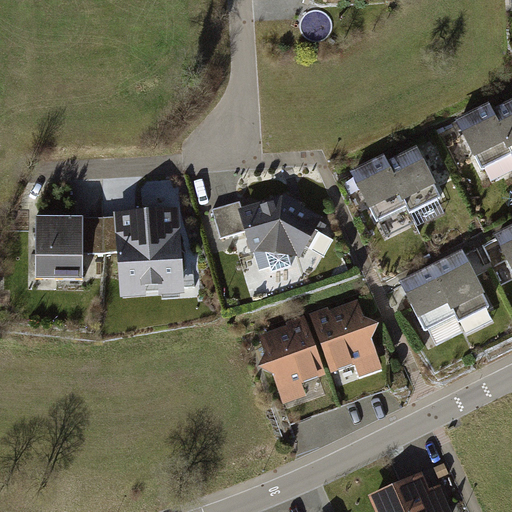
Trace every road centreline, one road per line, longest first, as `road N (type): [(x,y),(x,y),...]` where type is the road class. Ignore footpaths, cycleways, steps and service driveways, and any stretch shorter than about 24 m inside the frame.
road 1 (residential): [(44,171),(222,160),(239,127),(242,0)]
road 2 (residential): [(224,511),(511,376)]
